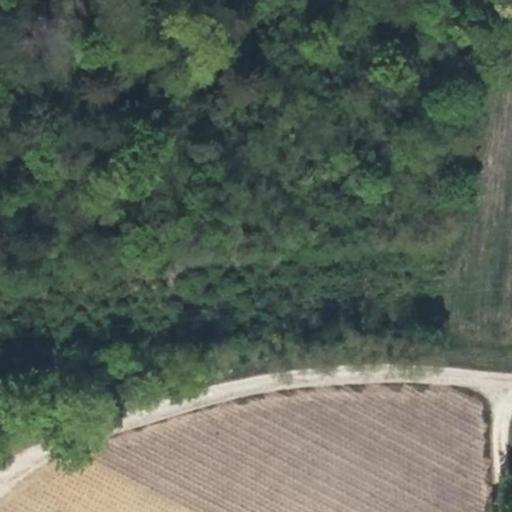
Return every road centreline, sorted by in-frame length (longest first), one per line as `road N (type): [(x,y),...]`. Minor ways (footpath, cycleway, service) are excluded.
road 1 (track): [(501,380),(280,378),(73,437),(0,482)]
road 2 (track): [(502,511),(501,380)]
